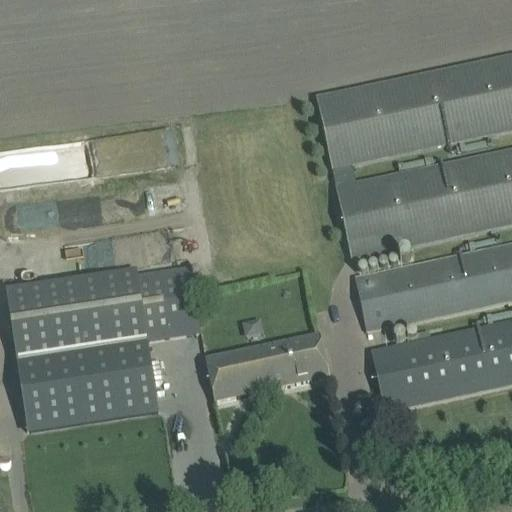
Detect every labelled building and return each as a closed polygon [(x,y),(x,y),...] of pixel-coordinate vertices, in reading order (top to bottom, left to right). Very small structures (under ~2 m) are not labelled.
[(511,153),(354,187),(351,170),(511,136),(511,59),(316,101),(351,264),(511,230),(511,153)] [(367,336),(511,304),(511,248),(356,282),(367,336)] [(70,289),(7,299),(17,364),(28,435),(158,415),(148,344),(199,336),(190,271),(184,272),(70,289)] [(385,416),(511,388),(511,324),(371,355),(385,416)] [(320,339),(205,363),(214,406),(329,381),(320,339)]
